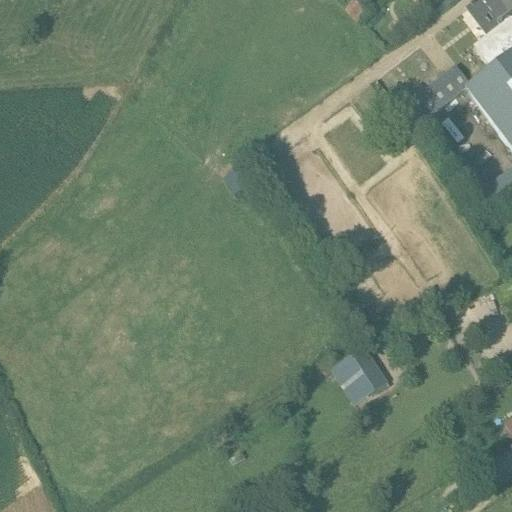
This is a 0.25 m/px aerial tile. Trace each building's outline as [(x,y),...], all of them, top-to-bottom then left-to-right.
[(360,26),(375,13),(362,0),(357,0),(346,11),(360,26)] [(511,0),(478,0),(497,25),(511,13),(511,0)] [(473,50),(490,72),(511,55),(511,22),(510,21),(473,50)] [(395,35),(400,42),(407,38),(403,30),(395,35)] [(469,88),(465,92),(511,153),(511,55),(490,72),(469,88)] [(444,76),(459,96),(465,92),(469,88),(454,69),(444,76)] [(410,102),(400,111),(415,130),(425,122),(410,102)] [(249,186),(238,171),(222,183),(233,197),(249,186)] [(511,284),(494,294),(509,325),(511,323),(511,284)] [(363,351),(360,353),(329,373),(353,410),(367,400),(386,387),(363,351)] [(511,421),(503,427),(511,441),(511,421)]
